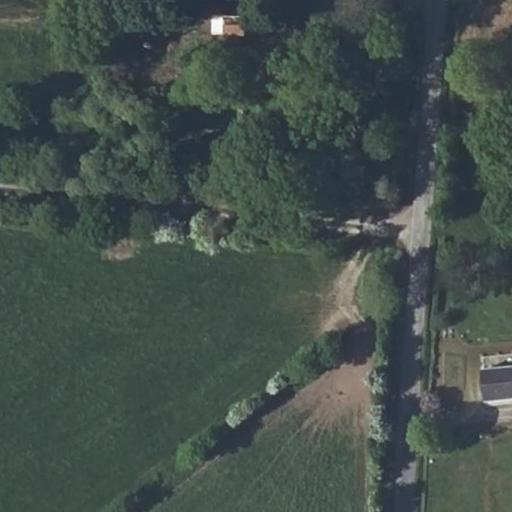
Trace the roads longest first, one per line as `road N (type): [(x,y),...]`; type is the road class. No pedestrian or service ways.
road 1 (unclassified): [(409,511),(438,0)]
road 2 (track): [(419,232),(0,194)]
